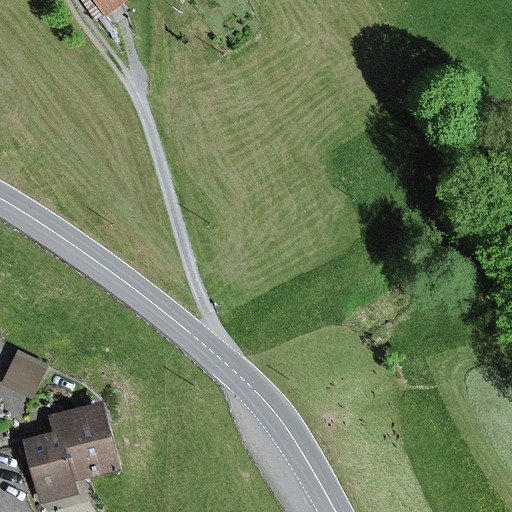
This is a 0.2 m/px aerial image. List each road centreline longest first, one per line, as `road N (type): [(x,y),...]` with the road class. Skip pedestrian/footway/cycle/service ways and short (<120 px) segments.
road 1 (secondary): [(0,200),(232,370),(281,423),(334,511)]
road 2 (track): [(232,370),(135,86),(69,0)]
